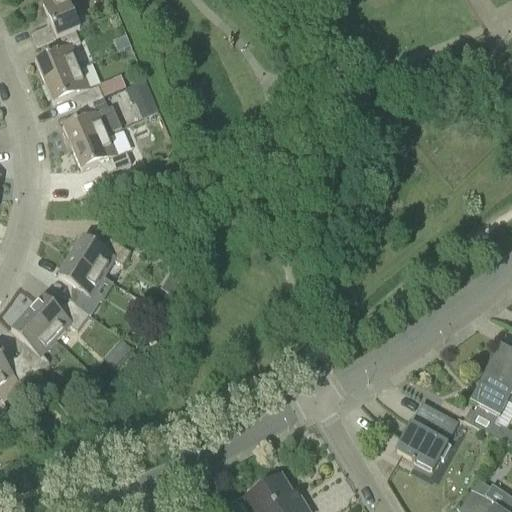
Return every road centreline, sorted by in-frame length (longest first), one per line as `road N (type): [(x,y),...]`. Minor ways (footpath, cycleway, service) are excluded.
road 1 (residential): [(84,511),(212,457),(317,399)]
road 2 (residential): [(317,399),(511,268)]
road 3 (residential): [(0,65),(23,120),(30,199),(15,261),(0,283)]
road 4 (residential): [(385,511),(317,399)]
